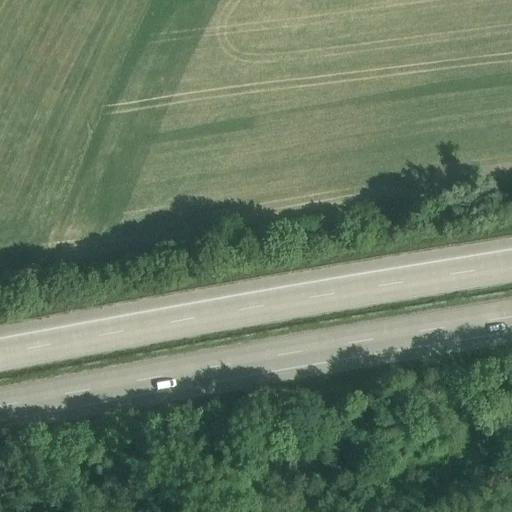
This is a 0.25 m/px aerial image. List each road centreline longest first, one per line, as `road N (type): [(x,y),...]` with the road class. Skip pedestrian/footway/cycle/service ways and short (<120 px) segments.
road 1 (motorway): [(0,406),(511,317)]
road 2 (motorway): [(511,266),(0,354)]
